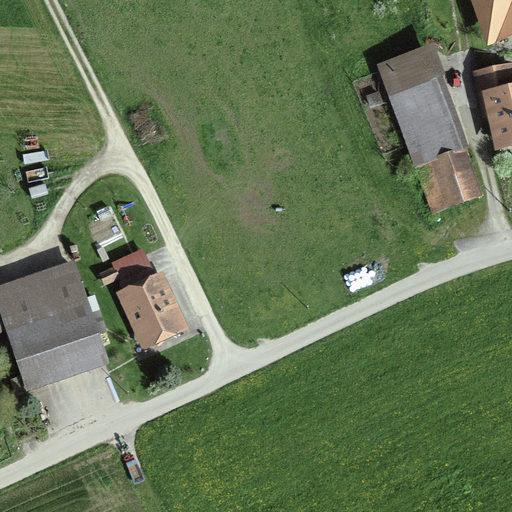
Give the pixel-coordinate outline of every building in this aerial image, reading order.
[(511,0),(469,0),(484,42),(511,32),(511,0)] [(480,196),(424,53),(375,72),(431,215),(480,196)] [(511,61),(482,69),(505,152),(511,150),(511,61)] [(188,322),(153,261),(108,287),(143,347),(188,322)] [(112,371),(75,265),(0,290),(0,327),(25,401),(112,371)]
